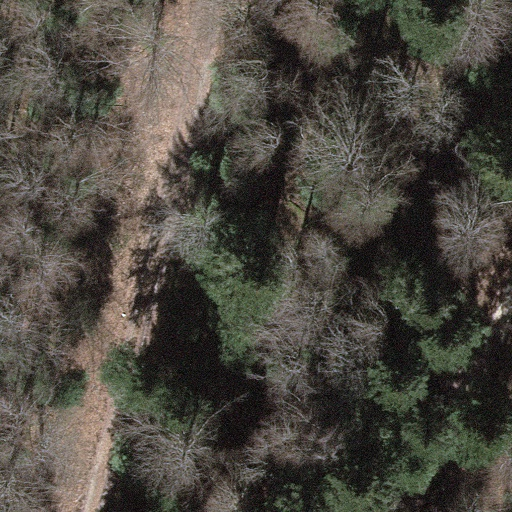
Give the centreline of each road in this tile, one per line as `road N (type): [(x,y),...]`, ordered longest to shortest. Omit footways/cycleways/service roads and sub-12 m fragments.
road 1 (track): [(208,0),(202,85),(168,267),(96,511)]
road 2 (track): [(244,511),(484,182),(511,114)]
